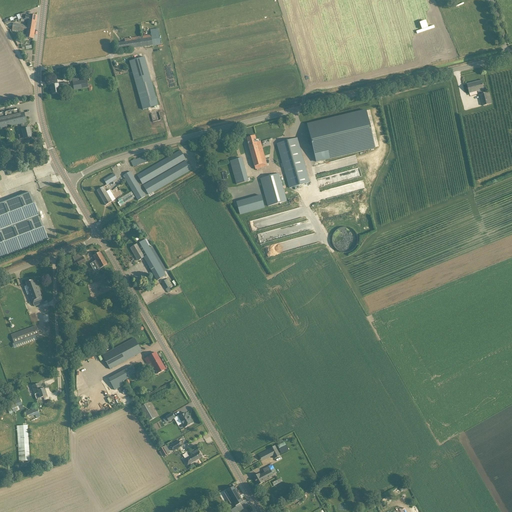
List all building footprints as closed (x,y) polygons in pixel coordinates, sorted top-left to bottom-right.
[(29,20),(28,20),(30,21),(32,21),(32,25),(36,26),(37,16),(29,15),(26,15),(25,13),(20,15),(21,19),(29,20)] [(12,30),(13,30),(19,27),(31,29),(31,32),(34,33),(36,26),(32,25),(32,21),(30,21),(28,20),(27,26),(25,26),(26,25),(13,23),(12,30)] [(26,38),(29,38),(33,39),(34,33),(31,32),(31,29),(19,27),(13,30),(27,32),(26,38)] [(150,35),(129,38),(125,39),(125,42),(117,43),(118,51),(123,50),(152,46),(161,44),(159,33),(158,28),(150,30),(150,35)] [(141,101),(155,98),(148,72),(134,75),(141,101)] [(88,88),(87,80),(73,82),(74,90),(88,88)] [(484,90),(483,86),(481,81),(467,84),(468,89),(469,93),(480,91),(480,95),(483,106),(491,104),(489,92),(483,94),(482,90),(484,90)] [(59,92),(62,91),(62,92),(69,91),(68,85),(68,82),(58,84),(51,86),(52,94),(59,93),(59,92)] [(24,138),(24,139),(32,137),(30,128),(28,129),(26,122),(24,113),(21,114),(20,109),(0,112),(0,128),(19,124),(19,125),(21,124),(22,130),(23,134),(19,135),(20,139),(24,138)] [(316,162),(375,147),(366,110),(307,125),(316,162)] [(267,166),(261,146),(260,141),(256,142),(254,136),(247,138),(248,143),(255,169),(267,166)] [(279,148),(290,188),(309,182),(298,143),(297,138),(277,144),(279,148)] [(137,176),(140,180),(142,184),(185,159),(180,150),(137,176)] [(132,166),(146,163),(145,157),(131,160),(132,166)] [(230,161),(231,166),(236,184),(248,181),(242,158),(230,161)] [(148,194),(191,169),(186,160),(143,186),(148,194)] [(123,176),(126,180),(138,200),(145,196),(133,176),(130,171),(123,176)] [(278,173),(260,179),(268,206),(286,201),(278,173)] [(114,174),(104,180),(107,185),(117,179),(114,174)] [(110,199),(114,197),(110,190),(106,192),(103,187),(97,191),(105,205),(112,202),(110,199)] [(0,258),(49,240),(30,192),(29,193),(29,192),(0,202),(0,258)] [(259,195),(234,201),(237,215),(263,209),(259,195)] [(336,251),(355,251),(356,228),(337,228),(336,251)] [(166,276),(145,240),(137,244),(135,245),(131,248),(138,261),(144,257),(157,281),(161,278),(166,276)] [(93,256),(96,260),(93,262),(98,270),(103,267),(107,265),(100,252),(93,256)] [(86,261),(85,260),(83,257),(82,255),(81,253),(79,255),(79,254),(72,257),(74,262),(76,261),(79,265),(86,261)] [(171,289),(172,288),(167,279),(161,282),(167,293),(172,290),(171,289)] [(44,302),(38,286),(37,287),(34,280),(26,283),(29,290),(28,290),(34,306),(38,305),(37,304),(44,302)] [(39,334),(36,325),(11,335),(14,343),(36,335),(39,334)] [(135,338),(130,341),(102,355),(110,369),(142,352),(135,338)] [(157,374),(161,372),(165,369),(156,352),(152,355),(147,357),(148,357),(145,359),(149,368),(153,366),(157,374)] [(39,390),(33,392),(37,404),(42,402),(41,398),(46,396),(44,388),(39,390)] [(13,412),(14,412),(23,408),(19,398),(10,401),(11,406),(13,412)] [(149,420),(155,417),(146,403),(141,406),(149,420)] [(26,412),(28,418),(39,414),(37,408),(26,412)] [(168,421),(169,421),(175,417),(173,413),(166,417),(168,421)] [(185,428),(193,423),(191,419),(190,419),(186,413),(179,417),(185,428)] [(27,425),(17,426),(19,461),(30,460),(27,425)] [(173,451),(182,446),(179,441),(170,446),(173,451)] [(269,449),(270,449),(273,456),(274,459),(280,456),(275,446),(269,449)] [(168,454),(164,447),(159,449),(164,457),(168,454)] [(198,450),(194,452),(190,454),(191,456),(185,460),(188,465),(202,457),(198,450)] [(260,474),(260,473),(257,475),(253,477),(257,486),(262,483),(264,482),(274,476),(271,471),(273,470),(274,472),(292,462),(289,456),(263,469),(264,471),(265,472),(260,474)] [(234,487),(230,489),(227,491),(235,506),(238,504),(243,502),(234,487)]
